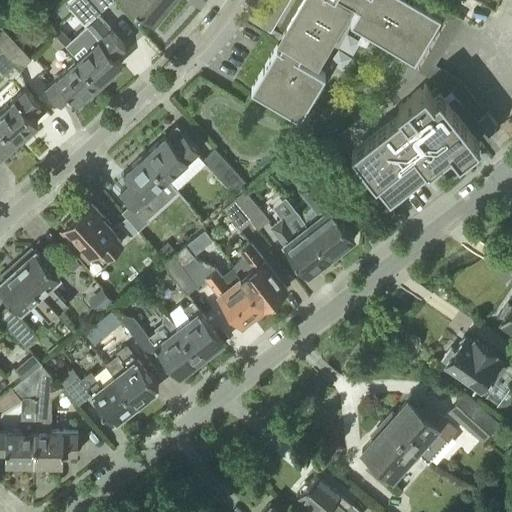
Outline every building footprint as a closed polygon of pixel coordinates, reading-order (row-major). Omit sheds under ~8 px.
[(89,0),(99,11),(111,0),(89,0)] [(130,0),(154,19),(169,0),(130,0)] [(303,0),(282,37),(284,39),(280,46),(277,45),(252,88),(300,117),(326,73),(299,58),(304,50),(317,58),(351,1),(359,6),(351,20),(416,58),(442,14),(417,0),(303,0)] [(434,65),(462,18),(451,11),(416,69),(451,91),(458,99),(459,99),(472,115),(482,107),(459,79),(434,65)] [(0,48),(14,64),(19,69),(31,58),(0,24),(0,48)] [(78,58),(100,83),(122,63),(118,59),(129,50),(110,29),(78,58)] [(64,43),(55,32),(47,39),(57,50),(64,43)] [(14,64),(0,48),(0,71),(4,75),(14,64)] [(79,102),(100,83),(78,58),(46,86),(64,107),(75,98),(79,102)] [(366,165),(390,196),(452,147),(460,156),(480,140),(460,116),(439,90),(433,94),(425,84),(406,99),(398,106),(400,108),(352,147),(366,165)] [(0,111),(0,124),(15,142),(38,122),(34,118),(40,113),(36,109),(41,105),(26,88),(0,111)] [(488,136),(499,127),(488,113),(477,122),(488,136)] [(0,155),(15,142),(0,124),(0,155)] [(145,153),(168,178),(200,150),(184,132),(174,142),(166,133),(145,153)] [(235,195),(248,184),(214,147),(202,159),(235,195)] [(130,185),(122,192),(131,203),(122,211),(134,225),(139,230),(149,221),(147,218),(178,190),(168,178),(145,153),(121,174),(130,185)] [(320,215),(308,224),(331,254),(332,252),(336,252),(342,248),(343,244),(354,235),(325,197),(328,194),(315,179),(301,190),(320,215)] [(233,197),(234,198),(251,220),(257,228),(269,219),(245,189),(233,197)] [(251,220),(234,198),(223,207),(240,228),(251,220)] [(64,222),(62,223),(88,254),(94,248),(103,258),(121,242),(112,232),(113,229),(104,219),(105,218),(91,202),(79,213),(77,211),(64,222)] [(331,254),(308,224),(297,211),(285,220),(283,217),(271,226),(307,272),(318,263),(322,263),(328,259),(328,255),(331,254)] [(131,237),(139,230),(134,225),(127,232),(131,237)] [(168,241),(157,250),(165,258),(175,249),(168,241)] [(234,264),(242,275),(266,306),(278,297),(277,295),(287,288),(251,241),(241,248),(246,255),(234,264)] [(266,306),(242,275),(229,284),(217,268),(216,268),(198,259),(185,242),(171,255),(195,285),(206,277),(241,322),(251,315),(253,317),(266,306)] [(50,284),(61,275),(36,248),(35,248),(32,245),(14,261),(58,313),(68,304),(50,284)] [(73,270),(81,263),(71,251),(63,257),(73,270)] [(186,293),(195,285),(171,255),(162,262),(186,293)] [(0,285),(8,295),(21,310),(31,301),(49,321),(58,313),(14,261),(0,273),(0,285)] [(102,288),(89,299),(101,313),(114,302),(102,288)] [(511,301),(511,304),(508,302),(501,313),(503,315),(502,317),(511,324),(511,301)] [(167,313),(172,319),(201,357),(223,340),(194,302),(185,308),(181,303),(167,313)] [(9,305),(0,313),(0,318),(26,346),(37,337),(9,305)] [(119,317),(147,352),(157,345),(179,374),(201,357),(172,319),(159,329),(150,336),(134,315),(124,313),(119,317)] [(114,335),(124,326),(116,316),(105,324),(114,335)] [(493,354),(495,351),(474,336),(472,339),(461,331),(442,358),(488,390),(507,364),(493,354)] [(107,366),(114,376),(135,404),(138,402),(143,402),(147,399),(148,394),(159,386),(126,345),(115,353),(118,357),(107,366)] [(22,378),(41,363),(32,353),(14,370),(22,378)] [(11,387),(21,398),(25,395),(37,395),(41,363),(22,378),(11,387)] [(51,396),(62,387),(41,363),(37,395),(37,397),(36,410),(35,429),(34,453),(34,463),(63,463),(63,452),(78,452),(78,430),(51,430),(51,396)] [(57,378),(78,403),(91,392),(114,421),(124,413),(128,413),(133,409),(134,405),(135,404),(114,376),(102,386),(91,372),(82,379),(72,367),(57,378)] [(485,411),(465,393),(447,412),(468,431),(485,411)] [(37,397),(37,395),(25,395),(21,398),(21,409),(36,410),(37,397)] [(457,430),(444,419),(425,402),(419,409),(408,399),(394,414),(392,412),(384,421),(416,450),(428,461),(457,430)] [(386,483),(416,450),(384,421),(373,434),(375,436),(362,450),(372,459),(366,466),(386,483)] [(34,453),(35,429),(21,429),(0,428),(0,450),(6,451),(5,462),(34,463),(34,453)] [(306,511),(323,511),(335,500),(346,510),(351,503),(317,472),(308,482),(304,481),(300,486),(301,490),(299,492),(308,501),(301,508),(306,511)]
